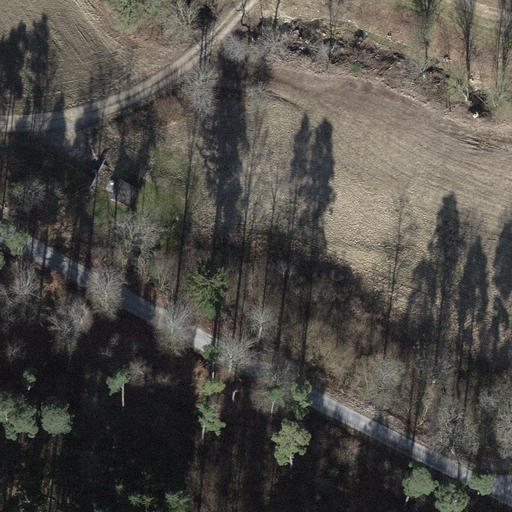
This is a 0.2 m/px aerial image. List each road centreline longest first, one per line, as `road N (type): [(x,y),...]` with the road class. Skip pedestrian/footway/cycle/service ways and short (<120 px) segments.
road 1 (tertiary): [(511,497),(268,376),(0,227)]
road 2 (track): [(248,0),(160,82),(91,113),(0,128)]
